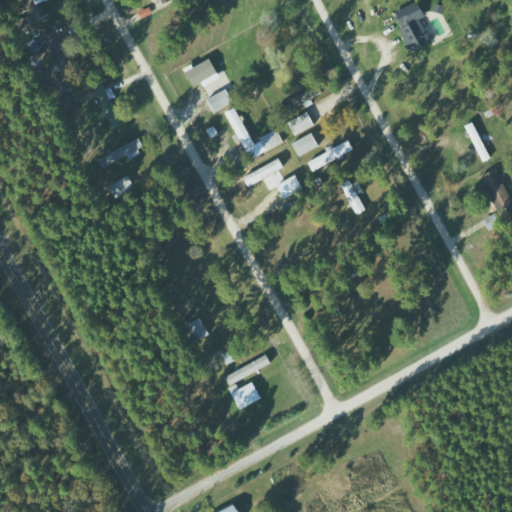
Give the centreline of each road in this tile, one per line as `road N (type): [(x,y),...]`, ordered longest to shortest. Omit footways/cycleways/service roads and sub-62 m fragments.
road 1 (residential): [(103,0),(334,411)]
road 2 (residential): [(310,0),(492,327)]
road 3 (secondary): [(149,511),(0,245)]
road 4 (residential): [(511,315),(334,411)]
